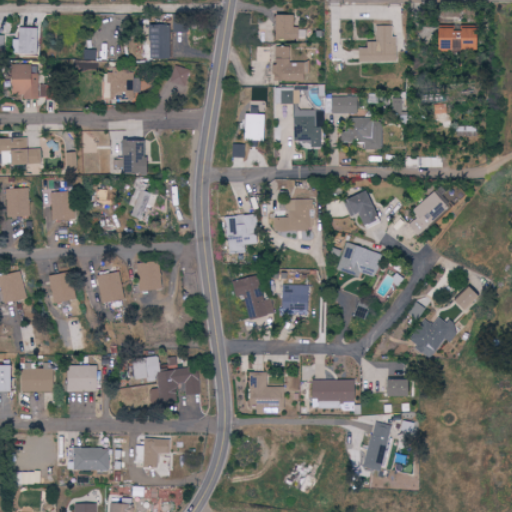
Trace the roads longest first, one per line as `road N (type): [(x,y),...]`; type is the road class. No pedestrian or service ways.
road 1 (residential): [(201,511),(223,479),(227,351),(207,255),(207,187),(231,0)]
road 2 (residential): [(226,427),(0,428)]
road 3 (residential): [(207,255),(0,255)]
